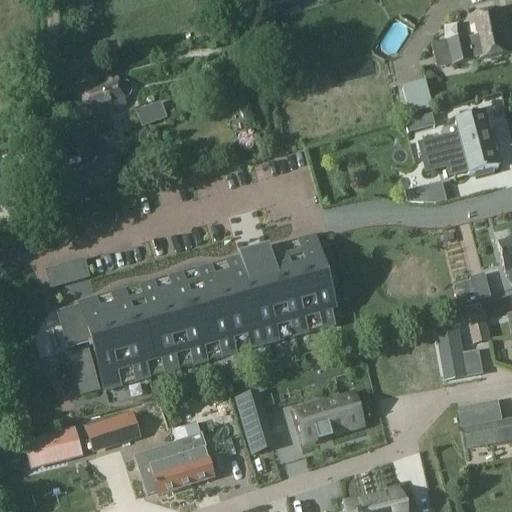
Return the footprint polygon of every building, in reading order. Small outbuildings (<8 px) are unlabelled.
[(481,59),(482,62),(511,55),(502,12),(468,19),(470,28),(471,28),(473,38),(446,43),(451,68),(471,64),(470,62),(481,59)] [(401,103),(424,95),(415,72),(393,80),(401,103)] [(122,84),(119,86),(116,79),(77,92),(87,124),(96,121),(94,118),(125,108),(123,101),(127,100),(130,97),(131,92),(130,89),(127,85),(122,84)] [(138,117),(162,106),(155,91),(131,103),(138,117)] [(456,104),(452,92),(439,96),(443,108),(456,104)] [(493,141),(491,131),(487,132),(483,115),(454,122),(461,149),(493,141)] [(493,141),(461,149),(467,176),(472,175),(473,180),(492,175),(491,171),(496,169),(492,152),(496,151),(493,141)] [(125,176),(113,151),(58,177),(70,202),(125,176)] [(1,240),(4,250),(24,244),(21,234),(1,240)] [(213,273),(211,267),(80,305),(79,305),(80,308),(57,315),(68,352),(91,346),(105,394),(106,394),(106,393),(335,328),(331,316),(334,315),(313,238),(268,251),(270,257),(256,261),(242,265),(213,273)] [(511,238),(508,240),(509,244),(496,247),(504,276),(511,273),(511,238)] [(88,280),(83,262),(45,272),(50,291),(88,280)] [(483,277),(469,281),(475,304),(489,300),(483,277)] [(467,322),(470,334),(485,331),(482,318),(467,322)] [(463,323),(346,353),(353,383),(470,353),(463,323)] [(88,355),(70,360),(80,398),(98,393),(88,355)] [(241,422),(262,416),(256,396),(235,402),(241,422)] [(362,428),(356,406),(353,397),(340,401),(294,415),(303,446),(316,442),(317,446),(332,441),(331,437),(362,428)] [(98,451),(193,426),(187,403),(92,428),(98,451)] [(198,412),(202,424),(214,420),(211,408),(198,412)] [(511,441),(511,421),(462,431),(465,451),(511,441)] [(70,428),(32,437),(38,463),(77,453),(70,428)] [(200,438),(134,460),(147,498),(156,495),(157,498),(212,480),(211,477),(213,476),(200,438)] [(373,503),(375,511),(402,511),(398,494),(383,497),(384,501),(373,503)] [(375,511),(373,503),(360,506),(359,503),(344,507),(345,511),(375,511)]
